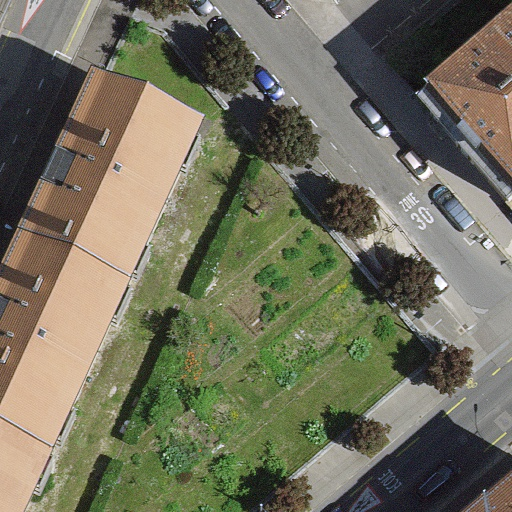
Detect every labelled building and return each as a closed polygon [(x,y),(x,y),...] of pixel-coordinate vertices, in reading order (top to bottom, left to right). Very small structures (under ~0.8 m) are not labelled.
[(511,43),(436,109),(511,197),(511,43)] [(98,95),(27,248),(131,297),(201,142),(98,95)] [(27,248),(0,306),(0,453),(48,475),(131,297),(27,248)] [(0,511),(30,511),(48,475),(0,453),(0,511)] [(511,511),(511,493),(490,511),(511,511)]
